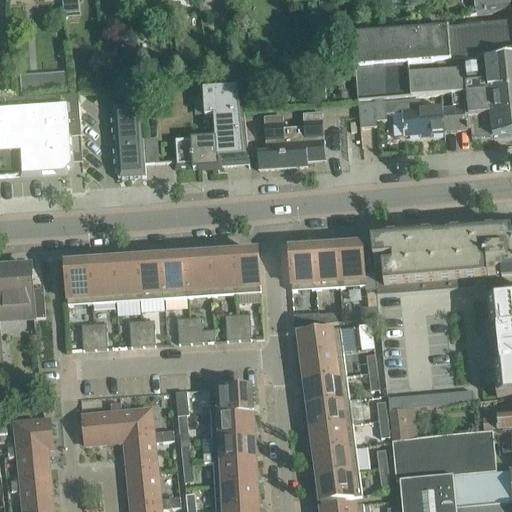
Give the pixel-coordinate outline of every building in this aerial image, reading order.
[(79,0),(64,0),(66,16),(80,15),(79,0)] [(474,6),(475,16),(511,12),(511,0),(443,0),(445,9),(474,6)] [(500,55),(511,53),(511,22),(465,27),(465,30),(448,32),(448,30),(407,34),(406,27),(391,28),(392,34),(363,36),(362,27),(351,28),(352,38),(351,38),(354,70),(356,70),(408,65),(475,61),(478,57),(500,55)] [(409,76),(408,65),(356,70),(359,104),(440,96),(511,90),(511,53),(500,55),(500,60),(486,62),(486,67),(464,69),(464,74),(409,76)] [(128,88),(127,72),(111,73),(112,89),(128,88)] [(40,78),(22,80),(23,97),(41,95),(40,78)] [(174,142),(175,149),(176,169),(193,168),(193,171),(217,169),(218,175),(219,175),(218,169),(235,168),(235,164),(248,164),(249,170),(250,170),(248,150),(241,85),(203,88),(204,118),(213,117),(215,139),(174,142)] [(511,90),(440,96),(441,99),(444,135),(467,133),(467,132),(471,131),(469,117),(511,112),(511,90)] [(0,179),(64,175),(70,167),(68,126),(80,125),(78,96),(34,99),(35,111),(6,113),(5,101),(0,101),(0,179)] [(444,135),(441,99),(382,105),(383,121),(403,119),(405,139),(444,135)] [(111,108),(114,162),(116,182),(146,180),(141,106),(111,108)] [(360,113),(369,126),(379,119),(370,106),(360,113)] [(511,136),(511,112),(469,117),(471,131),(472,141),(511,136)] [(322,116),(302,117),(303,128),(282,129),(281,118),(263,119),(265,155),(257,156),(259,173),(308,170),(307,165),(316,164),(315,156),(325,156),(322,116)] [(161,170),(159,139),(144,140),(147,171),(161,170)] [(383,243),(372,244),(373,263),(384,262),(385,268),(382,269),(383,275),(374,276),(376,298),(487,288),(486,283),(496,282),(496,277),(501,277),(502,280),(511,278),(511,237),(510,237),(511,240),(500,242),(499,231),(446,235),(446,239),(436,240),(436,236),(383,239),(383,243)] [(338,251),(341,291),(365,289),(363,249),(346,250),(346,254),(339,254),(339,251),(338,251)] [(341,291),(338,251),(322,252),(322,255),(315,256),(315,252),(314,252),(317,292),(341,291)] [(317,292),(314,252),(289,254),(290,257),(292,294),(317,292)] [(233,257),(236,297),(261,296),(258,256),(233,257)] [(233,257),(209,259),(212,299),(236,297),(233,257)] [(209,259),(185,261),(188,300),(212,299),(209,259)] [(185,261),(162,262),(164,302),(188,300),(185,261)] [(162,262),(138,264),(140,303),(164,302),(162,262)] [(138,264),(114,265),(116,305),(140,303),(138,264)] [(116,305),(114,265),(90,267),(92,306),(116,305)] [(92,306),(90,267),(65,268),(68,308),(92,306)] [(0,281),(0,332),(1,332),(0,323),(46,320),(44,291),(33,292),(31,269),(0,271),(0,274),(0,282),(0,281)] [(511,300),(487,303),(490,333),(488,333),(492,371),(494,371),(495,383),(497,400),(511,399),(511,300)] [(317,318),(319,328),(337,325),(336,316),(318,318),(317,318)] [(250,317),(238,318),(239,343),(252,343),(250,317)] [(239,343),(238,318),(230,319),(225,319),(227,344),(239,343)] [(319,328),(317,318),(293,318),(294,331),(319,328)] [(192,346),(190,321),(177,322),(179,347),(192,346)] [(190,321),(192,346),(215,345),(215,333),(203,334),(202,321),(190,321)] [(143,350),(142,324),(129,325),(131,350),(143,350)] [(154,324),(142,324),(143,350),(156,349),(155,329),(154,324)] [(95,353),(94,327),(81,328),(83,354),(95,353)] [(106,327),(94,327),(95,353),(108,352),(106,327)] [(364,346),(373,345),(371,327),(362,328),(364,346)] [(302,361),(343,356),(340,331),(299,337),(302,361)] [(346,379),(343,356),(302,361),(305,385),(346,379)] [(368,377),(377,375),(375,358),(366,359),(368,377)] [(380,393),(377,375),(368,377),(371,394),(380,393)] [(346,379),(305,385),(308,409),(349,403),(346,379)] [(211,418),(254,415),(252,390),(210,393),(211,418)] [(473,394),(465,395),(466,406),(474,406),(473,394)] [(457,395),(450,396),(451,408),(458,407),(457,395)] [(465,395),(457,395),(458,407),(466,406),(465,395)] [(450,396),(442,397),(443,408),(451,408),(450,396)] [(434,397),(427,398),(428,410),(435,409),(434,397)] [(442,397),(434,397),(435,409),(443,408),(442,397)] [(427,398),(419,399),(420,410),(428,410),(427,398)] [(412,399),(404,400),(405,412),(413,411),(412,399)] [(419,399),(412,399),(413,411),(420,410),(419,399)] [(404,400),(397,401),(398,412),(405,412),(404,400)] [(178,420),(187,419),(185,401),(176,402),(178,420)] [(389,401),(388,401),(389,413),(398,412),(397,401),(389,401)] [(349,403),(308,409),(311,433),(352,427),(349,403)] [(111,417),(82,420),(85,448),(125,444),(131,511),(52,511),(47,452),(53,452),(50,423),(15,427),(18,449),(7,450),(8,461),(19,460),(21,483),(11,484),(12,494),(22,493),(23,511),(167,511),(181,511),(180,500),(160,502),(154,446),(174,444),(173,433),(153,436),(151,413),(122,416),(121,405),(110,407),(111,417)] [(379,424),(388,423),(385,405),(377,406),(379,424)] [(398,412),(389,413),(392,441),(407,439),(405,412),(398,412)] [(254,416),(254,415),(211,418),(212,442),(254,439),(252,416),(254,416)] [(511,415),(497,417),(497,421),(484,423),(485,435),(511,432),(511,415)] [(189,437),(187,419),(178,420),(180,437),(189,437)] [(390,440),(388,423),(379,424),(381,441),(390,440)] [(356,451),(352,427),(311,433),(314,456),(356,451)] [(511,434),(501,435),(503,455),(511,453),(511,434)] [(497,474),(495,455),(493,436),(398,445),(401,483),(497,474)] [(254,439),(212,442),(214,466),(255,463),(254,439)] [(183,468),(192,467),(190,449),(181,450),(183,468)] [(359,475),(356,451),(314,456),(317,480),(359,475)] [(379,472),(388,471),(386,453),(377,454),(379,472)] [(255,463),(214,466),(215,490),(256,487),(255,463)] [(194,484),(192,467),(183,468),(185,485),(194,484)] [(388,471),(379,472),(381,490),(390,488),(388,471)] [(362,499),(359,475),(317,480),(321,505),(362,499)] [(511,511),(511,508),(476,511),(455,511),(452,481),(403,486),(405,511),(511,511)] [(256,487),(215,490),(216,511),(244,511),(258,511),(256,487)] [(187,511),(196,511),(195,497),(186,498),(187,511)]
